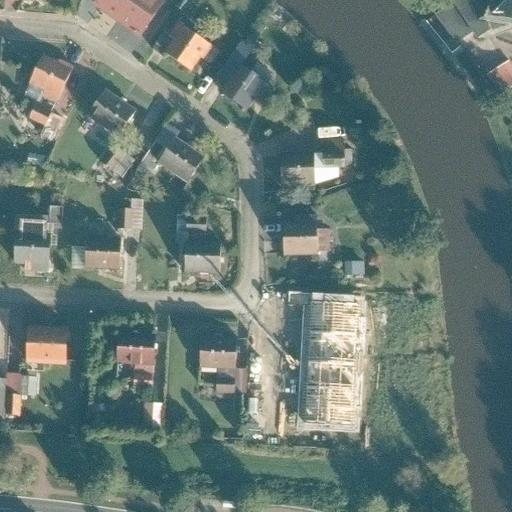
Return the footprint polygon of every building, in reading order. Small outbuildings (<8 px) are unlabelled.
[(99,0),(95,7),(122,23),(135,0),(99,0)] [(135,0),(122,23),(148,39),(171,0),(135,0)] [(456,46),(473,34),(480,44),(494,33),(470,0),(459,0),(435,17),(456,46)] [(507,39),(511,38),(511,0),(499,2),(494,22),(507,39)] [(211,44),(179,23),(161,49),(193,71),(211,44)] [(249,56),(223,89),(247,107),(273,74),(249,56)] [(74,71),(44,57),(30,86),(45,93),(43,97),(58,105),(74,71)] [(511,90),(511,65),(510,63),(487,78),(500,98),(511,90)] [(135,112),(106,92),(88,117),(117,137),(135,112)] [(34,116),(51,125),(58,112),(41,102),(34,116)] [(205,158),(176,139),(160,163),(189,182),(205,158)] [(108,162),(126,176),(139,161),(121,146),(108,162)] [(314,153),(281,152),(281,185),(314,185),(314,153)] [(54,206),(54,227),(67,227),(68,206),(54,206)] [(124,209),(123,229),(136,229),(137,209),(124,209)] [(299,225),(283,226),(284,258),(317,256),(316,217),(299,218),(299,225)] [(51,235),(17,233),(16,262),(49,264),(51,235)] [(121,239),(86,237),(85,267),(119,269),(121,239)] [(221,243),(186,242),(185,273),(220,274),(221,243)] [(364,305),(303,304),(299,429),(361,431),(364,305)] [(68,330),(28,328),(27,362),(66,364),(68,330)] [(159,334),(120,333),(118,362),(157,364),(159,334)] [(239,339),(202,337),(201,368),(237,370),(239,339)] [(12,378),(11,395),(26,395),(26,374),(12,373),(12,378)] [(0,378),(0,412),(11,412),(11,395),(12,378),(0,378)] [(269,442),(283,442),(283,426),(273,426),(274,394),(252,394),(251,436),(269,436),(269,442)] [(26,395),(11,395),(11,412),(11,417),(25,417),(26,395)] [(160,406),(143,406),(143,434),(160,434),(160,406)]
